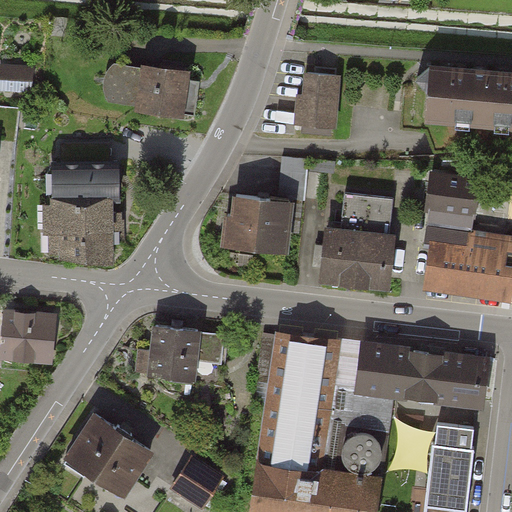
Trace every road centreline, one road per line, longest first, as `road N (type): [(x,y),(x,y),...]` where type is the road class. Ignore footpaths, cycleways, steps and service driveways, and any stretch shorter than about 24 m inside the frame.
road 1 (residential): [(132,286),(511,333)]
road 2 (residential): [(132,286),(226,136),(274,0)]
road 3 (residential): [(0,481),(132,286)]
road 4 (residential): [(0,271),(132,286)]
